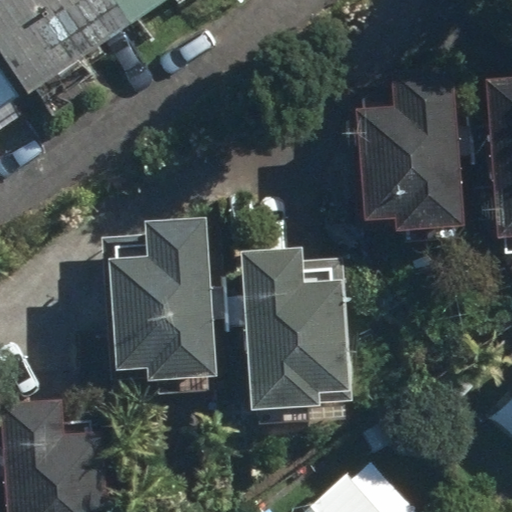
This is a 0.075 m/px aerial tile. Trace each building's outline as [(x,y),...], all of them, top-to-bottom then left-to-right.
[(0,0),(0,13),(44,81),(168,0),(0,0)] [(0,108),(24,93),(0,57),(0,108)] [(480,214),(466,58),(399,63),(401,79),(356,83),(368,224),(480,214)] [(511,69),(497,71),(511,193),(511,69)] [(232,367),(226,205),(159,208),(160,236),(113,237),(118,371),(232,367)] [(365,375),(359,268),(315,271),(312,236),(254,239),(263,400),(338,396),(337,377),(365,375)] [(126,511),(126,417),(75,417),(75,388),(22,388),(23,511),(126,511)] [(430,511),(377,450),(304,511),(430,511)]
